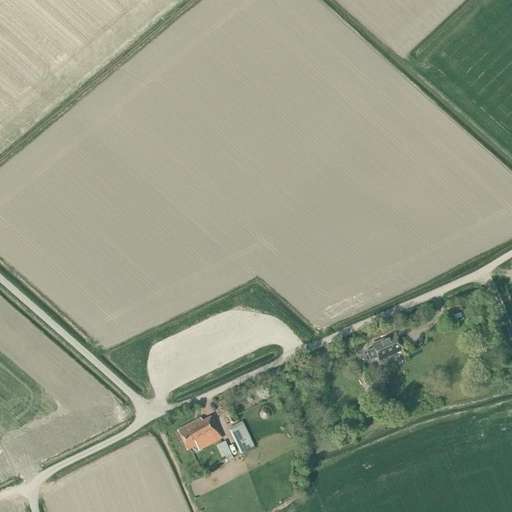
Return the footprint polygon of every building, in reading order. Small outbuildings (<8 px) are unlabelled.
[(394,336),(377,343),(376,342),(374,343),(374,344),(371,346),(372,348),(376,358),(377,358),(378,361),(401,351),(394,336)] [(377,395),(386,391),(382,381),(373,384),(377,395)] [(368,387),(372,396),(377,394),(374,385),(368,387)] [(221,439),(211,418),(202,423),(200,419),(176,431),(186,451),(195,446),(198,451),(221,439)] [(240,454),(254,448),(243,424),(229,430),(240,454)] [(227,461),(233,458),(225,441),(219,444),(227,461)]
